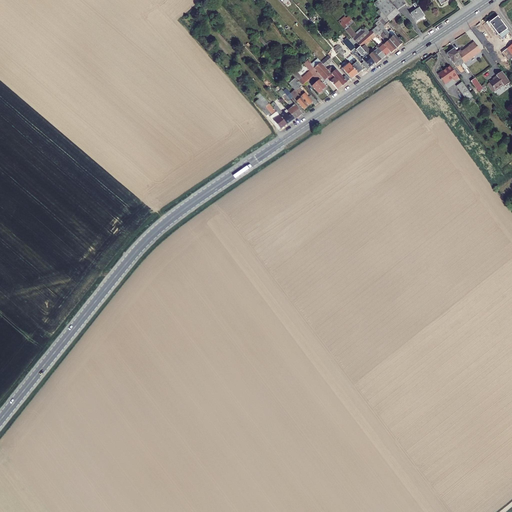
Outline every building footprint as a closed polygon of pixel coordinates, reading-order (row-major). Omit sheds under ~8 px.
[(403,0),(391,0),(389,1),(397,10),(406,4),(403,0)] [(418,8),(412,12),(417,20),(427,14),(418,0),(414,3),(418,8)] [(389,1),(379,10),(386,18),(389,21),(399,12),(397,10),(389,1)] [(492,21),(489,23),(491,25),(498,34),(506,27),(498,17),(492,21)] [(376,26),(373,29),(378,36),(382,33),(379,29),(376,26)] [(387,29),(382,33),(396,49),(402,43),(395,36),(394,37),(387,29)] [(382,33),(378,36),(385,43),(382,45),(390,54),(396,49),(382,33)] [(356,44),(361,49),(374,64),(383,56),(378,49),(372,55),(365,47),(371,41),(366,36),(356,44)] [(344,45),(350,51),(357,45),(351,39),(344,45)] [(511,44),(501,53),(508,62),(511,58),(511,44)] [(463,51),(459,54),(466,65),(482,53),(477,45),(465,53),(463,51)] [(363,62),(360,64),(366,71),(374,64),(361,49),(358,52),(364,58),(361,61),(363,62)] [(454,49),(446,54),(452,63),(457,59),(460,63),(458,64),(464,71),(468,68),(466,65),(459,54),(454,49)] [(328,56),(321,62),(325,66),(332,60),(328,56)] [(274,66),(278,63),(273,58),(269,60),(274,66)] [(347,63),(349,65),(357,74),(362,70),(352,58),(347,63)] [(342,86),(330,71),(325,66),(321,62),(313,69),(324,81),(327,79),(337,90),(342,86)] [(342,68),(341,69),(350,79),(357,74),(349,65),(344,70),(342,68)] [(449,65),(436,74),(443,84),(451,78),(453,81),(458,77),(449,65)] [(304,74),(298,80),(302,84),(312,76),(317,82),(311,87),(317,93),(318,92),(319,93),(321,91),(320,90),(327,85),(324,81),(313,69),(305,75),(304,74)] [(332,69),(330,71),(342,86),(349,81),(345,76),(344,78),(341,75),(340,76),(337,72),(336,73),(332,69)] [(497,77),(489,83),(495,91),(503,85),(505,87),(511,82),(501,70),(495,74),(497,77)] [(478,92),(483,89),(476,78),(471,81),(478,92)] [(461,82),(456,86),(462,95),(468,91),(461,82)] [(295,91),(299,95),(309,107),(313,103),(315,106),(318,103),(309,93),(306,96),(305,94),(304,95),(298,89),(295,91)] [(299,95),(294,99),(304,111),(309,107),(299,95)] [(283,100),(289,107),(293,104),(291,102),(286,97),(283,100)] [(265,100),(257,107),(262,112),(270,106),(268,104),(265,100)] [(270,101),(268,104),(270,106),(286,125),(294,119),(290,115),(288,116),(285,113),(283,115),(276,106),(275,108),(270,101)] [(290,114),(290,115),(294,119),(302,114),(293,104),(289,107),(288,108),(292,112),(290,114)] [(280,129),(286,125),(270,106),(262,112),(265,116),(268,114),(270,116),(269,117),(280,129)]
